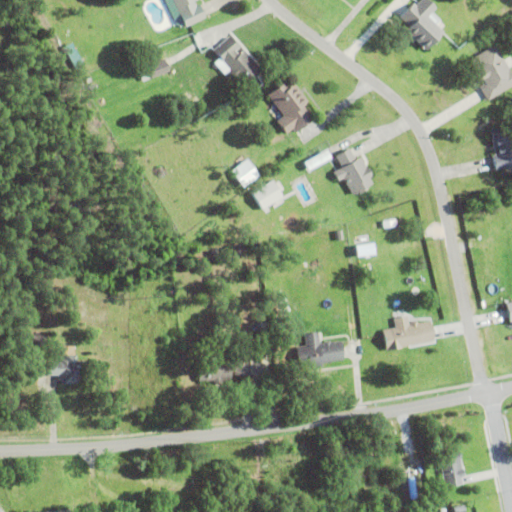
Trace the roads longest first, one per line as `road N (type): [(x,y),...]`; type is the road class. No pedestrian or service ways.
road 1 (residential): [(0,451),(216,436),(511,387)]
road 2 (residential): [(484,393),(432,150),(372,67),(284,13),(276,0)]
road 3 (residential): [(511,511),(484,393)]
